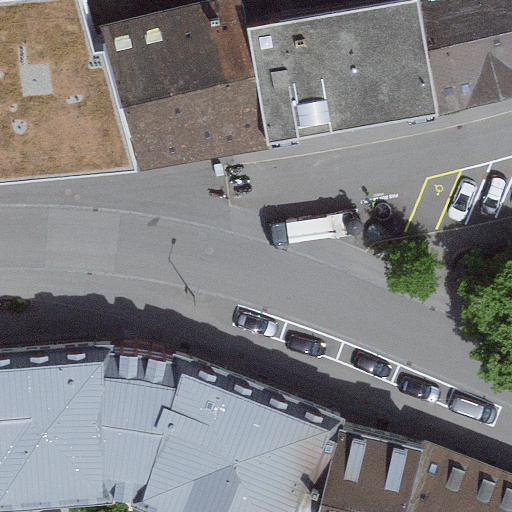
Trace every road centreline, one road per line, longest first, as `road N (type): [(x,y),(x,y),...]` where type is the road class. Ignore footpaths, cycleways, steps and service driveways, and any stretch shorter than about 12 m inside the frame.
road 1 (secondary): [(511,372),(246,263),(90,236)]
road 2 (residential): [(511,132),(90,236)]
